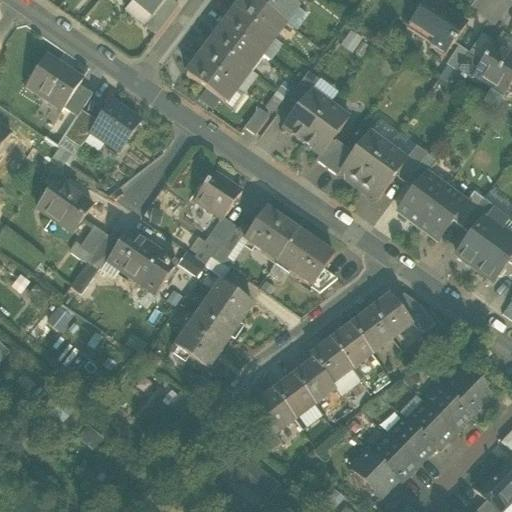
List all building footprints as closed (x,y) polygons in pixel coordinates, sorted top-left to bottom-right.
[(133,0),(131,3),(142,12),(145,9),(135,0),(133,0)] [(167,0),(135,0),(145,9),(142,12),(151,20),(167,1),(167,0)] [(273,41),(285,25),(251,0),(243,0),(234,12),(273,41)] [(251,0),(285,25),(296,9),(297,8),(286,0),(251,0)] [(429,47),(444,57),(452,45),(453,46),(465,28),(439,11),(441,7),(429,0),(425,0),(408,27),(432,43),(429,47)] [(142,31),(154,40),(177,10),(167,1),(151,20),(143,30),(142,31)] [(142,12),(131,3),(123,13),(143,30),(151,20),(142,12)] [(296,9),(285,25),(296,34),(308,18),(296,9)] [(261,57),(273,41),(234,12),(222,28),(261,57)] [(249,73),(261,57),(222,28),(210,44),(249,73)] [(362,41),(351,33),(341,47),(352,55),(362,41)] [(511,41),(501,34),(493,46),(511,58),(511,41)] [(480,36),(467,55),(481,64),(492,46),(493,44),(480,36)] [(273,41),(261,57),(270,64),(281,48),(273,41)] [(237,89),(249,73),(210,44),(199,61),(237,89)] [(440,63),(456,73),(467,55),(453,46),(452,45),(444,57),(440,63)] [(491,89),(503,97),(511,83),(511,58),(493,46),(492,46),(481,64),(472,77),(491,89)] [(481,64),(467,55),(456,73),(469,82),(472,77),(481,64)] [(24,90),(61,115),(64,111),(79,88),(81,84),(71,77),(72,75),(57,65),(55,67),(44,60),(24,90)] [(220,103),(225,106),(237,89),(199,61),(186,77),(205,91),(220,103)] [(437,81),(447,86),(456,73),(440,63),(431,77),(437,81)] [(249,73),(237,89),(244,94),(245,95),(257,79),(249,73)] [(288,101),(298,108),(310,92),(311,92),(318,83),(318,82),(307,75),(288,101)] [(311,92),(329,106),(338,95),(319,81),(318,82),(318,83),(311,92)] [(64,111),(77,120),(81,114),(92,97),(79,88),(64,111)] [(244,94),(237,89),(225,106),(231,111),(244,94)] [(494,112),(503,97),(491,89),(481,104),(494,112)] [(220,103),(205,91),(197,102),(212,114),(220,103)] [(281,130),(301,144),(329,106),(311,92),(310,92),(298,108),(281,130)] [(106,145),(120,155),(140,126),(110,105),(97,124),(90,134),(91,135),(84,145),(99,155),(106,145)] [(349,120),(329,106),(301,144),(319,158),(320,159),(333,141),(349,120)] [(244,130),(255,138),(268,120),(257,112),(244,130)] [(97,124),(81,114),(77,120),(63,141),(79,151),(84,145),(91,135),(90,134),(97,124)] [(388,148),(397,135),(380,122),(370,135),(388,148)] [(0,151),(10,137),(0,130),(0,151)] [(341,173),(359,187),(388,148),(370,135),(368,134),(352,155),(340,172),(341,173)] [(397,135),(388,148),(406,162),(416,149),(397,135)] [(59,150),(74,160),(79,151),(63,141),(58,150),(59,150)] [(315,163),(326,171),(343,148),(333,141),(320,159),(319,158),(315,163)] [(352,155),(343,148),(326,171),(337,179),(341,173),(340,172),(352,155)] [(406,162),(388,148),(359,187),(378,201),(395,178),(407,162),(406,162)] [(395,178),(405,185),(426,156),(416,149),(406,162),(407,162),(395,178)] [(74,160),(59,150),(51,162),(66,172),(74,160)] [(436,164),(426,156),(405,185),(415,193),(426,177),(427,177),(436,164)] [(194,204),(222,223),(241,195),(213,176),(207,186),(206,185),(194,204)] [(398,215),(417,230),(446,191),(427,177),(426,177),(415,193),(398,215)] [(36,212),(69,234),(78,222),(81,224),(92,209),(55,184),(36,212)] [(465,206),(446,191),(417,230),(436,244),(452,223),(465,206)] [(511,209),(489,193),(483,202),(493,209),(491,211),(508,223),(511,217),(511,209)] [(452,223),(461,230),(483,202),(473,194),(465,206),(452,223)] [(493,209),(483,202),(461,230),(471,238),(491,211),(493,209)] [(472,271),(501,233),(508,224),(508,223),(491,211),(471,238),(456,258),(472,271)] [(243,242),(276,265),(297,234),(264,212),(245,239),(243,242)] [(72,237),(81,224),(78,222),(69,234),(72,237)] [(195,261),(206,268),(211,260),(232,230),(222,223),(195,261)] [(511,226),(508,224),(501,233),(511,240),(511,226)] [(232,230),(211,260),(221,267),(232,252),(235,254),(243,242),(245,239),(232,230)] [(80,250),(91,258),(102,243),(105,239),(93,231),(81,249),(80,250)] [(511,240),(501,233),(472,271),(492,285),(507,264),(511,257),(511,240)] [(107,264),(141,287),(162,258),(127,234),(115,251),(107,264)] [(333,259),(297,234),(276,265),(291,275),(312,289),(321,276),(333,259)] [(115,251),(102,243),(91,258),(87,265),(100,274),(107,264),(115,251)] [(87,265),(91,258),(80,250),(81,249),(75,245),(68,255),(85,267),(87,265)] [(178,268),(197,281),(205,269),(206,268),(195,261),(187,255),(178,268)] [(177,268),(162,258),(141,287),(156,298),(177,268)] [(229,272),(221,267),(211,260),(206,268),(205,269),(223,281),(229,272)] [(100,274),(87,265),(85,267),(72,286),(85,295),(100,274)] [(291,275),(276,265),(268,278),(282,287),(291,275)] [(310,293),(321,300),(337,286),(321,276),(312,289),(310,293)] [(220,285),(197,318),(229,341),(252,308),(220,285)] [(410,328),(419,340),(435,328),(421,309),(405,298),(395,305),(411,327),(410,328)] [(390,299),(369,314),(391,342),(410,328),(411,327),(395,305),(390,299)] [(511,300),(501,317),(511,324),(511,300)] [(371,357),(391,342),(369,314),(349,329),(371,357)] [(206,374),(229,341),(197,318),(174,351),(188,360),(187,361),(206,374)] [(351,372),(371,357),(349,329),(330,345),(351,372)] [(330,388),(351,372),(330,345),(309,360),(313,365),(330,388)] [(334,393),(330,388),(313,365),(292,380),(314,408),(334,393)] [(462,373),(444,392),(443,393),(471,419),(470,419),(473,422),(492,402),(482,393),(484,391),(474,380),(472,383),(462,373)] [(193,388),(211,400),(217,391),(200,379),(193,388)] [(294,423),(314,408),(292,380),(273,395),(294,423)] [(454,436),(470,419),(471,419),(443,393),(444,392),(441,389),(424,407),(454,436)] [(274,438),(294,423),(273,395),(252,411),(260,421),(273,439),(274,438)] [(437,454),(454,436),(424,407),(407,424),(434,451),(437,454)] [(246,433),(271,453),(281,446),(274,438),(273,439),(260,421),(246,433)] [(417,468),(434,451),(407,424),(404,421),(387,439),(417,468)] [(511,428),(500,441),(510,451),(511,448),(511,428)] [(400,486),(417,468),(387,439),(371,456),(370,456),(397,483),(400,486)] [(222,468),(265,504),(278,488),(235,453),(222,468)] [(380,500),(397,483),(370,456),(371,456),(368,453),(350,471),(380,500)] [(485,504),(493,511),(502,511),(511,502),(511,474),(500,463),(472,491),(485,504)]
